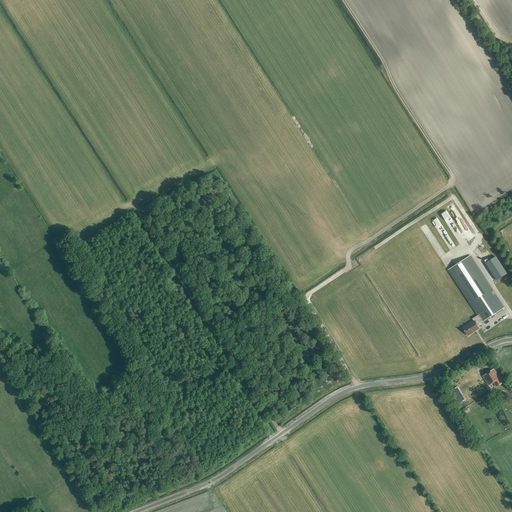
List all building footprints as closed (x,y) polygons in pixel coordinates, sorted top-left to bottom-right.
[(442,212),(435,215),(452,247),(459,243),(442,212)] [(492,259),(502,277),(511,272),(502,254),(499,256),(498,255),(492,259)] [(482,322),(504,308),(470,256),(448,270),(478,315),(472,319),(473,321),(467,325),(463,328),(468,336),(479,328),(477,325),(482,322)] [(494,369),(483,376),(489,385),(493,382),(496,387),(502,383),(499,379),(500,378),(494,369)] [(465,399),(457,386),(451,390),(459,403),(465,399)] [(470,405),(492,394),(489,389),(468,400),(470,405)]
